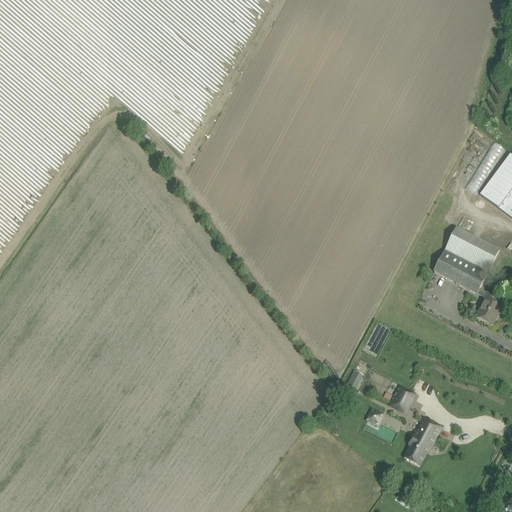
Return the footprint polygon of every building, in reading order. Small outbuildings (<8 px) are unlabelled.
[(511,156),(511,155),(480,196),(511,219),(511,156)] [(466,228),(464,232),(473,236),(475,232),(466,228)] [(456,230),(445,252),(434,274),(477,296),(477,295),(486,300),(483,304),(484,305),(476,319),(493,327),(501,311),(502,312),(506,303),(489,295),(480,290),(488,274),(499,252),(456,230)] [(406,407),(413,394),(400,387),(389,407),(397,410),(400,404),(406,407)] [(441,429),(424,420),(415,437),(414,436),(409,447),(410,448),(404,459),(419,467),(430,446),(432,447),(441,429)] [(402,490),(397,497),(401,500),(406,493),(402,490)]
